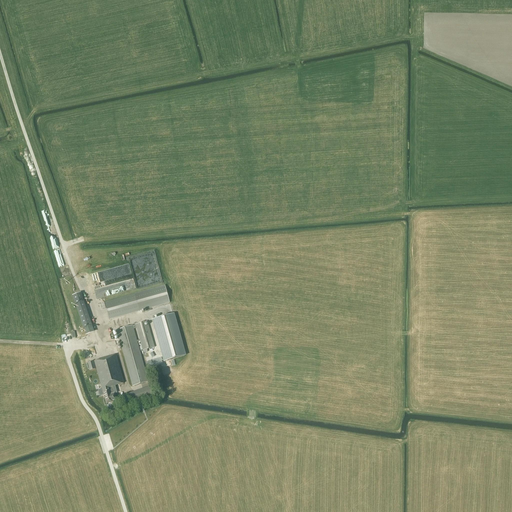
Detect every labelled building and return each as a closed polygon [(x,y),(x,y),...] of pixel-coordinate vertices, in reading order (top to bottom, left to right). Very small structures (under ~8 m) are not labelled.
[(109,269),(91,274),(93,284),(100,282),(101,286),(107,285),(106,281),(111,279),(109,269)] [(109,319),(139,311),(170,302),(165,285),(104,302),(109,319)] [(184,355),(173,314),(153,320),(164,361),(184,355)] [(133,325),(116,330),(132,386),(148,382),(137,342),(140,341),(142,351),(154,347),(147,321),(135,325),(133,325)] [(113,387),(124,384),(116,355),(94,361),(106,404),(113,402),(116,401),(113,387)] [(96,369),(93,361),(87,363),(90,370),(96,369)] [(131,406),(155,398),(151,386),(127,394),(131,406)]
